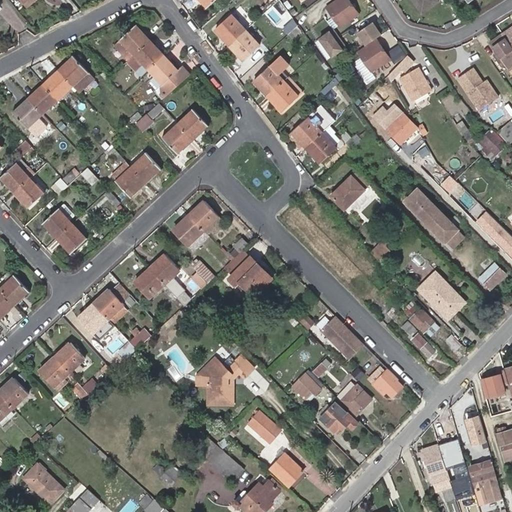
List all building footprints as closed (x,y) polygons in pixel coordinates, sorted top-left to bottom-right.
[(436,0),(413,0),(420,10),(436,0)] [(359,20),(345,1),(327,14),(341,33),(359,20)] [(215,30),(229,46),(245,31),(232,16),(215,30)] [(129,60),(135,55),(152,40),(137,24),(115,44),(129,60)] [(511,24),(501,32),(511,47),(511,24)] [(319,38),(333,56),(348,45),(335,26),(319,38)] [(245,31),(229,46),(243,61),(259,47),(245,31)] [(511,61),(511,47),(501,32),(489,40),(496,52),(493,54),(502,68),(511,61)] [(135,55),(148,69),(165,54),(152,40),(135,55)] [(391,65),(377,46),(359,59),(373,78),(381,73),(387,68),(391,65)] [(171,92),(191,74),(183,65),(179,69),(165,54),(148,69),(163,85),(161,86),(160,97),(163,99),(169,94),(171,92)] [(415,60),(426,76),(437,69),(426,54),(415,60)] [(58,70),(75,87),(81,94),(96,79),(73,56),(58,70)] [(489,77),(486,79),(476,64),(458,76),(480,110),(501,95),(489,77)] [(254,81),(268,96),(283,82),(270,67),(254,81)] [(387,68),(381,73),(383,76),(390,72),(387,68)] [(58,70),(43,84),(60,101),(75,87),(58,70)] [(303,93),(289,77),(283,82),(297,98),(303,93)] [(386,79),(379,86),(382,89),(390,82),(386,79)] [(283,82),(268,96),(282,112),(297,98),(283,82)] [(43,84),(29,97),(45,115),(60,101),(43,84)] [(171,92),(169,94),(163,99),(160,102),(165,108),(176,98),(171,92)] [(45,115),(29,97),(13,112),(30,130),(45,115)] [(179,123),(194,140),(209,126),(194,109),(179,123)] [(292,130),(306,147),(322,132),(330,125),(315,110),(292,130)] [(400,141),(415,126),(402,113),(393,121),(385,115),(379,122),(400,141)] [(453,117),(457,124),(463,120),(458,113),(453,117)] [(463,120),(469,129),(474,126),(468,117),(463,120)] [(457,124),(463,133),(469,129),(463,120),(457,124)] [(178,154),(194,140),(179,123),(162,137),(178,154)] [(511,128),(506,123),(497,131),(508,142),(511,137),(511,128)] [(494,130),(492,128),(480,139),(477,143),(493,158),(508,143),(494,130)] [(469,129),(463,133),(468,141),(474,137),(469,129)] [(288,134),(301,151),(306,147),(292,130),(288,134)] [(322,132),(306,147),(321,163),(337,149),(322,132)] [(131,167),(147,184),(162,170),(146,153),(131,167)] [(132,199),(147,184),(131,167),(126,161),(111,175),(132,199)] [(1,178),(15,193),(32,177),(18,162),(1,178)] [(93,184),(99,179),(88,168),(82,173),(93,184)] [(351,176),(344,183),(345,184),(339,190),(338,188),(331,195),(345,210),(365,190),(351,176)] [(32,177),(15,193),(29,209),(46,192),(32,177)] [(419,186),(403,201),(445,244),(461,229),(419,186)] [(203,231),(219,217),(205,201),(189,216),(203,231)] [(43,223),(57,238),(74,222),(60,207),(43,223)] [(511,236),(486,211),(476,221),(511,257),(511,236)] [(188,245),(203,231),(189,216),(174,230),(188,245)] [(203,231),(209,237),(216,232),(213,228),(222,220),(219,217),(203,231)] [(74,222),(57,238),(71,254),(89,238),(74,222)] [(249,242),(243,235),(236,242),(241,248),(249,242)] [(382,242),(372,252),(381,262),(392,251),(382,242)] [(163,285),(182,306),(190,300),(170,279),(179,270),(165,255),(149,270),(163,285)] [(241,282),(255,295),(273,278),(252,257),(231,277),(238,284),(241,282)] [(490,277),(485,283),(490,289),(506,273),(497,263),(487,273),(490,277)] [(147,300),(163,285),(149,270),(133,285),(147,300)] [(299,278),(292,272),(286,277),(293,284),(299,278)] [(436,273),(420,288),(448,319),(466,303),(436,273)] [(481,279),(485,283),(490,277),(487,273),(481,279)] [(14,274),(0,287),(0,288),(15,306),(30,292),(14,274)] [(252,298),(255,295),(241,282),(238,284),(252,298)] [(122,302),(129,294),(119,284),(112,291),(122,302)] [(387,285),(383,290),(389,296),(393,290),(387,285)] [(15,306),(0,288),(0,319),(1,320),(15,306)] [(110,289),(94,304),(108,319),(124,305),(122,302),(112,291),(110,289)] [(197,302),(192,297),(190,300),(182,306),(159,328),(160,328),(164,333),(197,302)] [(426,330),(435,322),(414,300),(405,308),(413,317),(411,319),(424,332),(426,330)] [(108,319),(94,304),(79,318),(94,333),(108,319)] [(108,319),(113,324),(129,309),(124,305),(108,319)] [(314,323),(305,313),(300,318),(309,328),(314,323)] [(350,358),(364,344),(335,315),(321,328),(350,358)] [(410,322),(404,327),(410,333),(416,328),(410,322)] [(440,327),(435,322),(426,330),(431,335),(440,327)] [(129,342),(136,349),(151,336),(144,329),(129,342)] [(427,353),(433,347),(419,334),(414,339),(427,353)] [(462,344),(453,335),(448,340),(457,349),(462,344)] [(55,357),(69,372),(85,358),(71,342),(55,357)] [(138,356),(133,352),(112,371),(91,391),(96,395),(138,356)] [(201,375),(201,383),(208,384),(208,404),(233,404),(233,383),(228,383),(228,376),(238,366),(241,369),(247,374),(254,367),(241,354),(227,368),(215,357),(210,363),(212,364),(201,375)] [(53,386),(69,372),(55,357),(39,371),(53,386)] [(322,362),(314,371),(319,376),(327,368),(322,362)] [(197,384),(201,383),(201,375),(212,364),(210,363),(197,375),(197,384)] [(358,364),(352,370),(359,376),(365,370),(358,364)] [(228,383),(233,383),(233,376),(238,371),(241,369),(238,366),(228,376),(228,383)] [(399,378),(388,368),(374,382),(383,393),(386,390),(392,396),(402,385),(397,380),(399,378)] [(511,368),(503,371),(511,399),(511,368)] [(247,374),(241,369),(238,371),(244,377),(247,374)] [(294,386),(306,397),(312,391),(314,394),(320,388),(306,375),(294,386)] [(0,390),(0,392),(13,407),(29,393),(15,377),(0,390)] [(355,386),(343,399),(357,414),(373,398),(363,389),(360,392),(355,386)] [(312,391),(306,397),(309,400),(314,394),(312,391)] [(0,419),(13,407),(0,392),(0,419)] [(339,425),(342,428),(349,420),(353,424),(357,420),(336,401),(330,409),(323,416),(322,417),(334,429),(339,425)] [(323,416),(330,409),(326,405),(320,412),(323,416)] [(249,423),(270,440),(281,428),(267,417),(262,423),(254,416),(249,423)] [(477,433),(483,432),(480,416),(470,419),(472,425),(475,424),(477,433)] [(511,429),(505,431),(500,433),(498,433),(506,463),(511,461),(511,429)] [(191,444),(186,449),(200,462),(204,457),(232,482),(244,469),(205,435),(193,447),(191,444)] [(432,476),(448,471),(439,443),(423,449),(432,476)] [(294,474),(296,477),(303,470),(285,452),(281,457),(278,454),(276,456),(278,459),(271,467),(285,482),(294,474)] [(459,487),(467,485),(465,480),(458,455),(449,458),(457,482),(459,487)] [(476,486),(498,481),(492,460),(470,465),(476,486)] [(63,487),(35,464),(22,478),(49,502),(63,487)] [(171,487),(180,476),(171,467),(167,471),(162,466),(159,469),(156,472),(162,476),(161,477),(171,487)] [(288,485),(296,477),(294,474),(285,482),(288,485)] [(261,482),(240,504),(236,500),(232,504),(241,511),(263,511),(273,502),(271,501),(280,490),(270,481),(265,486),(261,482)] [(455,494),(469,490),(467,485),(459,487),(457,482),(452,483),(455,494)] [(442,488),(446,500),(453,498),(449,486),(442,488)] [(82,511),(97,497),(86,487),(69,505),(76,511),(82,511)] [(497,502),(501,501),(500,495),(497,487),(494,488),(493,489),(495,496),(497,502)] [(147,509),(154,501),(150,497),(144,505),(147,509)] [(170,511),(155,499),(154,501),(147,509),(151,511),(170,511)]
